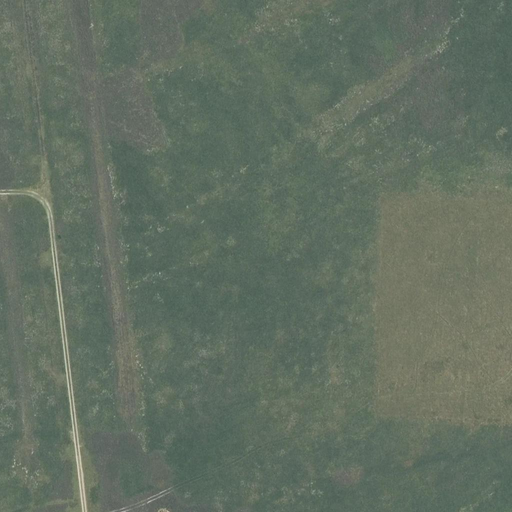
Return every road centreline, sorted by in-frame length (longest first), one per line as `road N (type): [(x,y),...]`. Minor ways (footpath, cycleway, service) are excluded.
road 1 (track): [(46,192),(84,511)]
road 2 (track): [(22,0),(46,192)]
